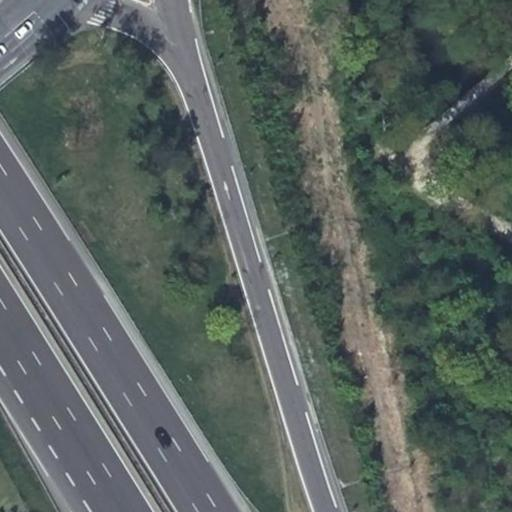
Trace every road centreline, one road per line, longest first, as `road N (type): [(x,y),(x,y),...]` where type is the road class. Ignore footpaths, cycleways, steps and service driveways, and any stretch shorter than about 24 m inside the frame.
road 1 (motorway): [(326,511),(168,30)]
road 2 (motorway): [(202,511),(0,187)]
road 3 (motorway): [(0,320),(119,511)]
